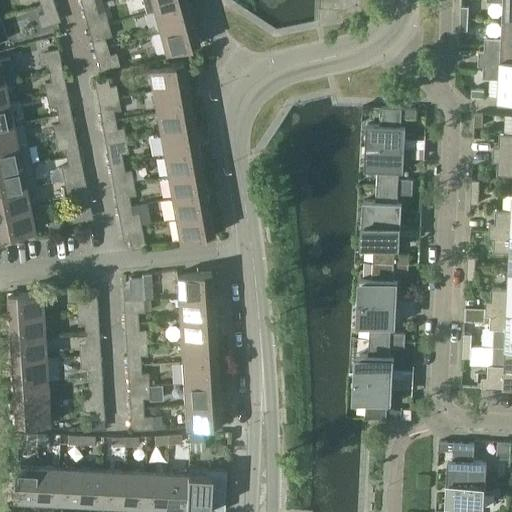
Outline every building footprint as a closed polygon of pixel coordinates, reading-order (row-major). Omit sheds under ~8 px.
[(188,1),(187,0),(142,0),(146,12),(154,10),(188,1)] [(504,2),(503,20),(511,20),(511,0),(487,0),(487,1),(504,2)] [(56,9),(54,1),(41,5),(43,13),(56,9)] [(154,10),(160,31),(193,22),(188,1),(154,10)] [(99,12),(96,3),(83,7),(85,16),(99,12)] [(462,6),(461,18),(469,19),(469,6),(462,6)] [(468,30),(469,19),(461,18),(461,30),(468,30)] [(479,58),(511,59),(511,20),(503,20),(503,38),(486,37),(485,50),(480,50),(479,58)] [(200,44),(193,22),(160,31),(166,53),(200,44)] [(92,40),(94,49),(108,45),(105,37),(92,40)] [(110,54),(108,45),(94,49),(96,58),(110,54)] [(0,81),(5,81),(15,79),(11,57),(0,59),(0,81)] [(511,98),(511,59),(479,58),(479,65),(484,65),(484,78),(500,79),(500,98),(511,98)] [(47,64),(49,72),(63,70),(61,61),(47,64)] [(183,63),(149,69),(153,90),(187,84),(183,63)] [(49,72),(51,81),(64,78),(63,70),(49,72)] [(94,79),(96,88),(110,85),(108,76),(94,79)] [(0,81),(0,103),(9,102),(5,81),(0,81)] [(191,106),(187,84),(153,90),(157,112),(191,106)] [(485,89),(472,89),(472,96),(484,97),(485,89)] [(0,103),(0,125),(13,123),(9,102),(0,103)] [(56,106),(58,115),(71,112),(70,104),(56,106)] [(191,106),(157,112),(160,133),(194,127),(191,106)] [(417,109),(382,107),(381,124),(368,123),(367,146),(406,148),(406,139),(401,139),(402,117),(417,117),(417,109)] [(116,119),(114,111),(101,113),(102,121),(116,119)] [(73,121),(71,112),(58,115),(59,123),(73,121)] [(483,126),(483,114),(476,114),(475,125),(483,126)] [(117,128),(116,119),(102,121),(103,130),(117,128)] [(0,125),(0,147),(17,144),(13,123),(0,125)] [(198,149),(194,127),(160,133),(164,155),(198,149)] [(495,147),(494,154),(511,154),(511,134),(501,134),(500,147),(495,147)] [(0,147),(0,170),(22,166),(17,144),(0,147)] [(65,148),(66,157),(80,154),(78,145),(65,148)] [(405,157),(406,148),(367,146),(366,169),(378,169),(378,186),(413,187),(414,180),(399,179),(400,157),(405,157)] [(198,149),(164,155),(168,176),(202,170),(198,149)] [(82,162),(80,154),(66,157),(68,165),(82,162)] [(124,162),(122,154),(108,156),(110,165),(124,162)] [(511,175),(511,154),(494,154),(494,161),(499,161),(498,174),(511,175)] [(125,170),(124,162),(110,165),(111,173),(125,170)] [(0,170),(0,192),(26,187),(22,166),(0,170)] [(206,191),(202,170),(168,176),(172,197),(206,191)] [(472,191),(480,192),(480,180),(472,179),(472,191)] [(413,194),(413,187),(378,186),(377,201),(364,200),(363,224),(402,225),(402,216),(397,216),(399,194),(413,194)] [(0,192),(0,214),(30,208),(26,187),(0,192)] [(73,191),(75,200),(89,197),(87,189),(73,191)] [(206,191),(172,197),(176,219),(210,212),(206,191)] [(480,192),(472,191),(471,203),(479,203),(480,192)] [(131,205),(130,196),(116,199),(117,207),(131,205)] [(90,205),(89,197),(75,200),(76,208),(90,205)] [(133,213),(131,205),(117,207),(119,216),(133,213)] [(35,231),(30,208),(0,214),(0,232),(1,238),(35,231)] [(490,231),(511,231),(511,211),(497,211),(496,223),(491,223),(490,231)] [(214,235),(210,212),(176,219),(180,241),(214,235)] [(401,233),(402,225),(363,224),(362,245),(375,246),(374,264),(409,265),(410,256),(395,256),(396,233),(401,233)] [(511,252),(510,270),(511,270),(511,231),(490,231),(490,238),(495,238),(494,251),(511,252)] [(145,246),(144,238),(130,240),(132,249),(145,246)] [(469,256),(468,268),(476,268),(476,257),(469,256)] [(409,271),(409,265),(374,264),(373,278),(360,277),(359,301),(398,303),(398,293),(394,293),(395,271),(409,271)] [(475,280),(476,268),(468,268),(468,280),(475,280)] [(487,301),(486,308),(511,309),(511,270),(510,270),(510,289),(493,288),(492,301),(487,301)] [(177,275),(178,295),(213,293),(211,272),(177,275)] [(143,286),(143,277),(129,277),(130,287),(143,286)] [(83,290),(84,299),(97,298),(96,289),(83,290)] [(7,294),(8,315),(43,313),(41,292),(7,294)] [(178,295),(179,317),(214,315),(213,293),(178,295)] [(397,311),(398,303),(359,301),(358,323),(371,323),(370,340),(406,342),(406,334),(392,333),(393,311),(397,311)] [(511,347),(511,309),(486,308),(486,315),(491,316),(491,328),(494,329),(494,346),(507,346),(507,347),(511,347)] [(124,313),(124,321),(139,320),(138,312),(124,313)] [(8,315),(10,337),(44,335),(43,313),(8,315)] [(179,317),(181,339),(215,337),(214,315),(179,317)] [(139,329),(139,320),(124,321),(125,330),(139,329)] [(85,325),(85,332),(99,332),(98,324),(85,325)] [(100,341),(99,332),(85,332),(86,342),(100,341)] [(465,333),(464,345),(472,345),(472,334),(465,333)] [(45,357),(44,335),(10,337),(11,359),(45,357)] [(181,339),(182,361),(217,359),(215,337),(181,339)] [(405,348),(406,342),(370,340),(369,355),(356,354),(355,378),(394,380),(394,370),(390,370),(391,347),(405,348)] [(471,357),(472,345),(464,345),(464,357),(471,357)] [(483,385),(511,386),(511,347),(507,347),(506,365),(489,365),(488,378),(483,377),(483,385)] [(127,356),(127,364),(141,363),(141,355),(127,356)] [(47,379),(45,357),(11,359),(13,381),(47,379)] [(182,361),(183,383),(218,381),(217,359),(182,361)] [(142,373),(141,363),(127,364),(128,373),(142,373)] [(88,369),(88,376),(102,375),(101,368),(88,369)] [(102,384),(102,375),(88,376),(89,385),(102,384)] [(393,387),(394,380),(355,378),(354,399),(367,400),(366,417),(402,419),(402,410),(388,410),(389,387),(393,387)] [(13,381),(14,403),(48,401),(47,379),(13,381)] [(183,383),(185,405),(219,403),(218,381),(183,383)] [(129,400),(130,408),(144,407),(143,399),(129,400)] [(50,423),(48,401),(14,403),(15,425),(50,423)] [(221,425),(219,403),(185,405),(186,427),(221,425)] [(144,415),(144,407),(130,408),(131,416),(144,415)] [(104,420),(104,410),(90,411),(91,420),(104,420)] [(91,429),(105,428),(104,420),(91,420),(91,429)] [(31,445),(32,433),(7,431),(7,444),(31,445)] [(203,432),(190,433),(190,442),(203,441),(203,432)] [(39,433),(39,446),(46,446),(47,433),(39,433)] [(182,443),(181,434),(168,435),(169,443),(182,443)] [(68,444),(82,444),(82,435),(69,435),(68,444)] [(95,445),(95,436),(82,435),(82,444),(95,445)] [(156,444),(169,443),(168,435),(155,435),(156,444)] [(138,445),(138,436),(124,437),(124,446),(138,445)] [(112,446),(124,446),(124,437),(112,437),(112,446)] [(448,472),(447,482),(486,483),(488,460),(474,460),(475,443),(440,441),(439,450),(454,451),(453,473),(448,472)] [(13,500),(35,501),(37,466),(14,465),(13,500)] [(58,467),(37,466),(35,501),(57,502),(58,467)] [(80,468),(58,467),(57,502),(78,503),(80,468)] [(189,474),(188,474),(186,508),(225,510),(227,469),(189,467),(189,474)] [(78,503),(100,504),(102,469),(80,468),(78,503)] [(124,471),(102,469),(100,504),(122,505),(124,471)] [(145,472),(124,471),(122,505),(143,506),(145,472)] [(167,473),(145,472),(143,506),(165,507),(167,473)] [(188,474),(167,473),(165,507),(186,508),(188,474)] [(496,474),(487,473),(486,483),(496,484),(496,474)] [(486,483),(447,482),(447,490),(452,490),(450,511),(471,511),(472,505),(485,506),(486,483)]
